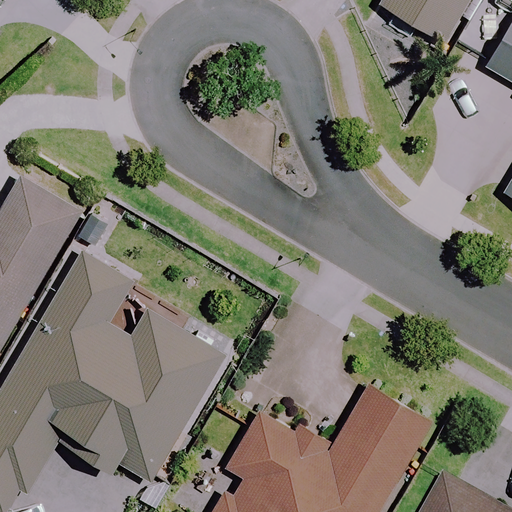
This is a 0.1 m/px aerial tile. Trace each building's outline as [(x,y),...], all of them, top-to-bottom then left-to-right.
[(384,0),(381,6),(444,42),(468,0),(384,0)] [(511,25),(487,70),(511,84),(511,182),(506,193),(511,196),(511,25)] [(0,345),(79,214),(19,178),(0,209),(0,345)] [(131,281),(80,252),(0,388),(0,511),(14,511),(57,440),(109,471),(115,461),(147,481),(220,356),(146,313),(131,338),(106,324),(131,281)] [(212,511),(374,511),(428,421),(367,386),(329,452),(253,407),(221,462),(236,471),(212,511)] [(508,511),(447,477),(427,511),(508,511)]
